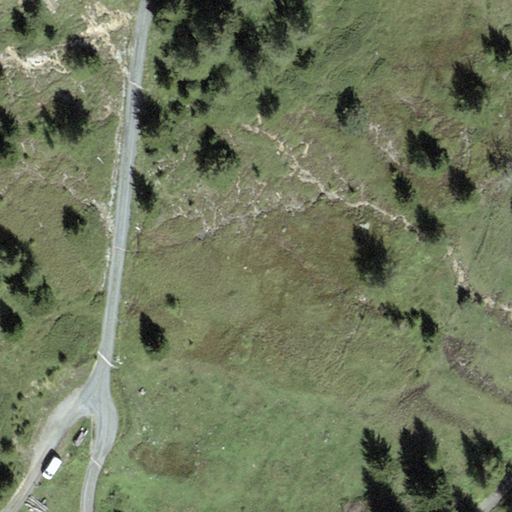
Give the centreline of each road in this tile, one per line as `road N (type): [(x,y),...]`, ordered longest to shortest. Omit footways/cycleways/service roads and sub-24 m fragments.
road 1 (track): [(96,398),(145,0)]
road 2 (track): [(9,511),(34,482),(67,407),(83,394),(96,398)]
